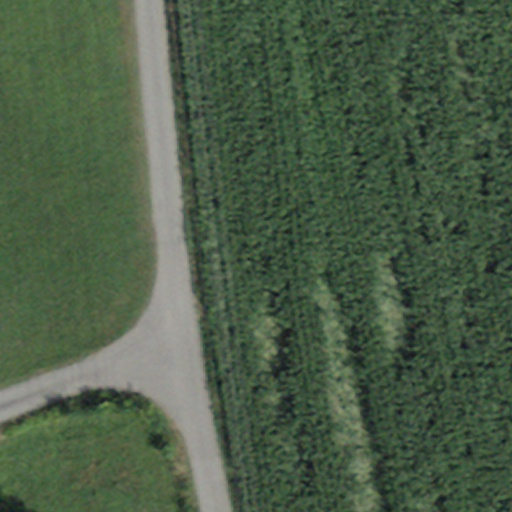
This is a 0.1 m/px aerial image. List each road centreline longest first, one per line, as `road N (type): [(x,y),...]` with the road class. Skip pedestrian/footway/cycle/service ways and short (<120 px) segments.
road 1 (unclassified): [(150,0),(184,346),(217,511)]
road 2 (track): [(0,412),(184,346)]
